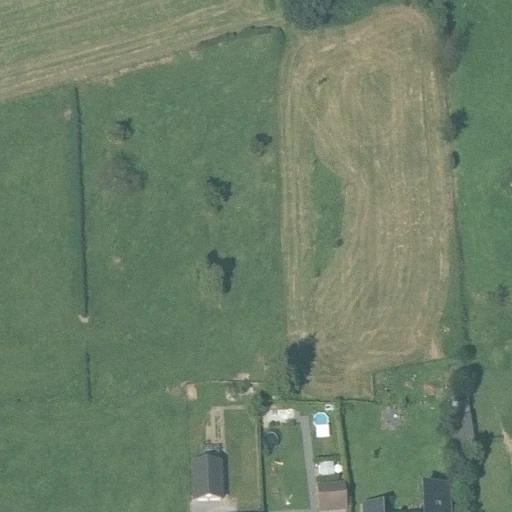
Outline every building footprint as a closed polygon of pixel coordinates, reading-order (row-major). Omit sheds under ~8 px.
[(467,413),(465,398),(449,401),(451,415),(467,413)] [(473,441),(467,415),(451,418),(456,444),(473,441)] [(194,503),(221,502),(219,466),(192,467),(194,503)] [(317,511),(346,511),(344,485),(316,488),(317,511)] [(363,507),(362,511),(448,511),(447,486),(420,488),(421,511),(382,511),(383,506),(363,507)]
